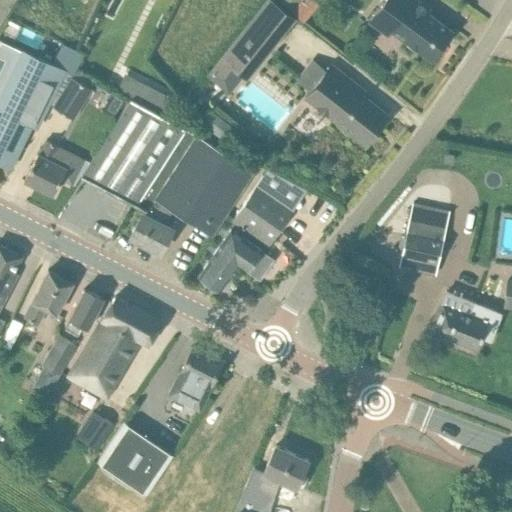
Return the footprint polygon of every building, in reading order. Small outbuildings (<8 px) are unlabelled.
[(295,18),(272,0),(266,0),(219,58),(246,79),(295,18)] [(314,0),(300,0),(290,11),(303,22),(319,3),(314,0)] [(419,0),(382,0),(376,9),(409,34),(405,39),(432,58),(453,30),(428,12),(431,8),(419,0)] [(15,46),(1,39),(0,40),(0,160),(12,167),(32,125),(38,128),(65,70),(60,67),(15,44),(15,46)] [(295,78),(310,90),(305,96),(365,143),(389,114),(362,93),(365,89),(331,63),(325,70),(311,59),(295,78)] [(91,88),(72,76),(53,106),(72,118),(91,88)] [(126,196),(130,199),(145,207),(147,208),(195,133),(185,127),(131,97),(82,174),(126,197),(126,196)] [(190,97),(180,110),(195,122),(205,109),(190,97)] [(212,110),(202,123),(224,140),(234,127),(212,110)] [(147,208),(145,207),(130,236),(146,244),(145,246),(155,251),(156,249),(160,251),(172,227),(164,223),(173,209),(212,235),(254,170),(196,132),(195,133),(147,208)] [(67,166),(53,159),(59,146),(44,139),(24,180),(53,194),(67,166)] [(262,249),(241,234),(245,230),(268,246),(300,199),(263,174),(228,224),(232,226),(198,274),(220,289),(238,264),(248,271),(262,249)] [(412,201),(397,266),(435,275),(450,210),(412,201)] [(0,306),(18,272),(13,270),(21,255),(0,244),(0,306)] [(353,268),(347,279),(362,287),(368,276),(353,268)] [(48,269),(32,300),(23,317),(38,324),(47,308),(56,313),(72,282),(48,269)] [(511,276),(508,276),(503,307),(511,307),(511,276)] [(69,317),(70,317),(64,329),(77,336),(83,324),(88,327),(103,298),(84,288),(69,317)] [(438,304),(440,305),(429,333),(444,339),(446,334),(477,346),(480,337),(490,341),(501,312),(444,289),(438,304)] [(108,400),(141,340),(147,343),(161,319),(115,294),(69,378),(108,400)] [(48,394),(59,374),(77,344),(58,333),(41,363),(44,364),(31,385),(48,394)] [(198,410),(203,400),(223,360),(193,345),(168,395),(198,410)] [(249,373),(215,447),(251,464),(286,391),(249,373)] [(93,409),(75,436),(97,450),(115,424),(93,409)] [(147,493),(175,452),(124,418),(96,459),(147,493)] [(302,473),(309,459),(275,444),(263,471),(254,467),(245,488),(247,489),(237,511),(267,511),(278,478),(301,488),(307,475),(302,473)] [(202,458),(184,509),(191,511),(229,511),(244,474),(202,458)]
